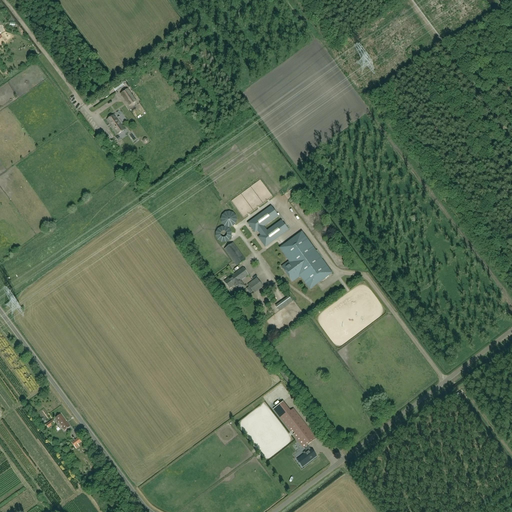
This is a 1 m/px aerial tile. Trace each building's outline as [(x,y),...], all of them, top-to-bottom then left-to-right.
[(121,82),(113,88),(115,92),(124,86),(121,82)] [(130,105),(136,101),(127,89),(122,93),(130,105)] [(113,115),(107,120),(117,135),(124,130),(113,115)] [(261,235),(258,237),(265,247),(288,230),(281,220),(267,231),(264,227),(278,216),(271,206),(248,223),(255,233),(257,231),(261,235)] [(282,267),(285,272),(292,281),(300,276),(310,289),(313,286),(331,273),(302,233),(280,248),(290,261),(282,267)] [(233,243),(225,249),(236,265),(244,260),(233,243)] [(229,289),(234,285),(238,291),(244,286),(240,280),(248,275),(243,268),(224,282),(229,289)] [(257,278),(248,285),(254,292),(263,286),(257,278)] [(280,302),(275,306),(279,311),(284,307),(280,302)] [(304,461),(306,464),(316,456),(311,449),(311,450),(307,445),(316,438),(284,397),(271,407),(303,448),(304,448),(306,451),(303,453),(304,454),(300,458),(303,462),(304,461)] [(61,414),(55,418),(64,431),(70,427),(61,414)] [(81,442),(78,438),(72,443),(76,449),(79,446),(78,444),(81,442)]
